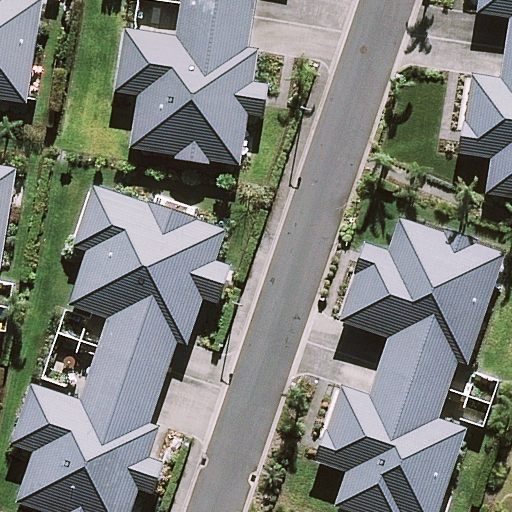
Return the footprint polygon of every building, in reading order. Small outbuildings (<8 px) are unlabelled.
[(0,0),(0,97),(27,102),(41,2),(26,0),(0,0)] [(187,0),(182,41),(129,33),(121,91),(147,94),(139,151),(241,166),(256,56),(246,54),(254,0),(187,0)] [(511,0),(486,0),(484,16),(511,20),(503,80),(478,76),(467,152),(500,157),(494,194),(511,196),(511,0)] [(0,272),(1,272),(15,172),(0,169),(0,272)] [(216,261),(225,233),(100,192),(83,244),(95,249),(77,305),(113,317),(84,406),(34,389),(16,444),(36,450),(18,503),(46,511),(132,511),(139,491),(155,497),(166,466),(149,461),(160,428),(147,424),(176,338),(189,342),(205,294),(224,300),(235,267),(216,261)] [(436,511),(464,431),(434,422),(455,360),(467,364),(503,255),(405,223),(394,256),(369,247),(345,320),(397,337),(376,401),(346,391),(323,461),(352,471),(340,507),(353,511),(436,511)]
